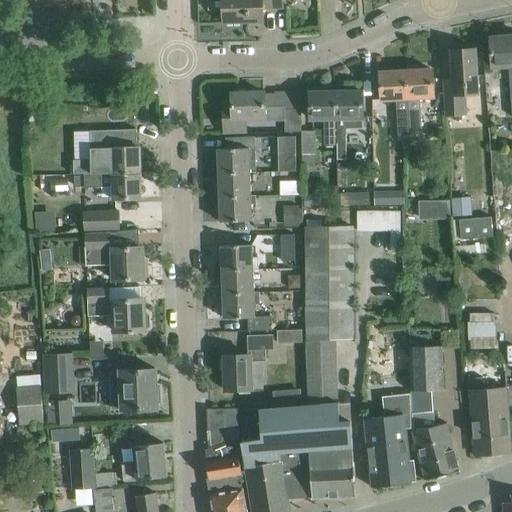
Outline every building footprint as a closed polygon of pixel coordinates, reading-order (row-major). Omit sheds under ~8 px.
[(209,0),(210,9),(223,9),(224,23),(263,22),(262,8),(282,8),(282,0),(209,0)] [(511,36),(491,38),(492,58),(493,66),(509,65),(511,107),(511,36)] [(478,94),(476,69),(475,49),(451,50),(453,79),(443,80),(444,100),(445,116),(466,114),(464,94),(478,94)] [(407,71),(410,130),(420,130),(418,98),(434,97),(434,90),(433,70),(407,71)] [(410,130),(407,71),(380,73),(381,100),(397,99),(399,131),(410,130)] [(337,145),(337,92),(325,92),(325,88),(313,88),(313,92),(310,92),(311,119),(325,119),(325,145),(337,145)] [(362,91),(337,92),(337,145),(348,145),(347,118),(363,118),(362,91)] [(265,118),(265,112),(264,92),(232,93),(233,114),(224,114),(225,133),(245,133),(245,118),(265,118)] [(302,132),(301,110),(286,110),(286,133),(302,132)] [(315,132),(302,132),(302,164),(316,163),(315,132)] [(279,135),(279,150),(294,150),(294,135),(279,135)] [(403,141),(392,142),(393,156),(404,155),(403,141)] [(113,173),(140,172),(139,147),(112,147),(113,173)] [(250,171),(250,173),(255,172),(255,160),(250,161),(249,147),(238,148),(218,149),(219,173),(250,171)] [(250,171),(219,173),(220,197),(251,195),(250,173),(250,171)] [(140,172),(113,173),(114,199),(121,199),(141,199),(140,172)] [(101,186),(101,173),(84,174),(84,187),(101,186)] [(281,179),(281,192),(300,193),(300,180),(281,179)] [(67,181),(52,181),(53,191),(68,191),(67,181)] [(383,192),(384,206),(404,205),(404,191),(383,192)] [(372,192),(358,192),(358,205),(372,205),(372,192)] [(304,195),(304,208),(326,206),(325,194),(304,195)] [(251,195),(220,197),(221,221),(240,221),(252,220),(251,207),(256,207),(255,196),(251,195)] [(471,196),(453,197),(454,215),(473,214),(471,196)] [(450,200),(419,201),(419,219),(450,218),(450,200)] [(119,208),(85,210),(86,231),(121,229),(119,208)] [(492,216),(461,218),(462,238),(494,236),(492,216)] [(285,217),(286,227),(303,227),(303,217),(285,217)] [(307,329),(354,328),(353,227),(306,227),(307,329)] [(114,280),(123,279),(143,279),(142,247),(109,248),(109,233),(85,234),(87,265),(114,264),(114,280)] [(295,235),(281,235),(282,261),(296,260),(295,235)] [(222,270),(254,269),(258,269),(257,257),(253,257),(253,245),(241,245),(221,246),(222,270)] [(254,269),(222,270),(223,294),(255,293),(255,292),(254,269)] [(302,273),(287,273),(287,289),(303,288),(302,273)] [(114,331),(125,331),(145,330),(144,298),(124,299),(109,299),(108,287),(88,288),(89,316),(114,315),(114,331)] [(259,292),(255,292),(255,293),(223,294),(224,318),(244,317),(249,317),(249,329),(273,329),(273,316),(255,317),(255,304),(259,304),(259,292)] [(496,347),(495,312),(469,312),(470,348),(496,347)] [(354,328),(307,329),(310,405),(260,410),(262,439),(241,442),(252,511),(290,511),(288,498),(312,497),(313,498),(355,496),(354,476),(352,420),(340,421),(339,402),(338,402),(338,398),(337,398),(336,370),(357,369),(355,338),(354,338),(354,328)] [(304,341),(304,328),(279,330),(280,342),(304,341)] [(273,336),(269,336),(248,336),(249,354),(225,355),(226,391),(252,390),(251,360),(266,360),(266,348),(273,348),(273,336)] [(417,346),(409,346),(411,390),(443,389),(442,345),(417,346)] [(75,357),(45,357),(45,396),(75,396),(75,357)] [(156,382),(155,382),(154,375),(156,375),(156,373),(156,369),(120,370),(120,372),(111,373),(113,408),(122,408),(122,410),(158,409),(157,403),(161,403),(160,387),(157,388),(157,383),(157,382),(156,382)] [(19,423),(43,421),(41,385),(17,387),(19,423)] [(470,390),(473,435),(474,455),(511,452),(510,432),(507,388),(470,390)] [(381,416),(368,418),(372,479),(371,479),(372,487),(412,483),(412,482),(411,482),(411,478),(416,477),(414,460),(409,461),(406,428),(410,427),(409,395),(379,398),(381,416)] [(50,422),(73,420),(71,399),(48,401),(50,422)] [(211,409),(207,409),(208,431),(209,449),(207,450),(207,461),(206,461),(209,479),(208,479),(213,511),(246,511),(241,481),(243,481),(234,440),(238,438),(237,409),(212,409),(211,409)] [(412,432),(420,461),(426,481),(460,471),(455,452),(447,422),(434,425),(434,411),(412,410),(413,431),(412,432)] [(50,426),(51,439),(67,438),(66,425),(50,426)] [(71,444),(74,484),(94,483),(92,443),(71,444)] [(137,479),(147,479),(167,477),(164,443),(144,445),(134,446),(135,462),(122,463),(124,480),(137,479)] [(97,487),(113,486),(111,472),(96,473),(97,487)] [(96,511),(114,511),(111,488),(94,489),(96,511)] [(159,511),(156,493),(136,496),(138,511),(159,511)] [(511,511),(511,501),(503,502),(504,511),(511,511)]
